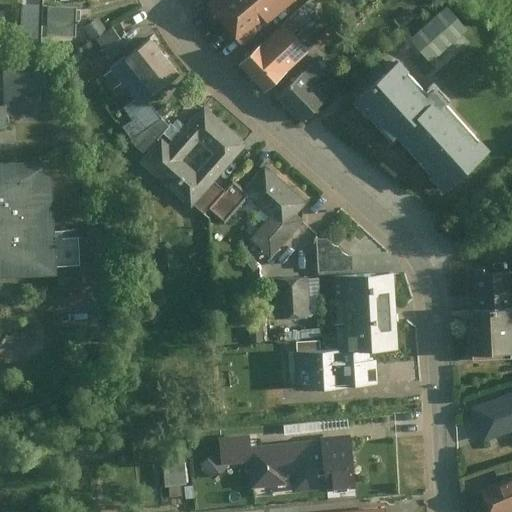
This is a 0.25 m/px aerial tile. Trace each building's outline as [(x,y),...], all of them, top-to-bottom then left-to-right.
[(219,0),(208,10),(238,45),(290,0),(219,0)] [(308,0),(307,0),(291,16),(309,35),(326,18),(309,1),(308,0)] [(39,3),(22,2),(21,28),(38,29),(39,3)] [(83,4),(53,3),(51,34),(81,35),(83,4)] [(409,38),(430,64),(467,34),(446,8),(409,38)] [(309,35),(291,16),(244,62),(271,91),(319,44),(309,35)] [(101,56),(109,66),(119,59),(130,50),(111,26),(107,30),(98,17),(84,28),(94,41),(74,56),(84,69),(101,56)] [(172,72),(145,38),(130,50),(119,59),(145,93),(149,90),(172,72)] [(0,286),(61,284),(62,300),(82,299),(79,228),(54,229),(50,156),(0,157),(0,120),(44,118),(42,57),(0,59),(0,88),(1,102),(0,102),(0,286)] [(121,128),(142,153),(166,126),(158,116),(147,99),(153,95),(149,90),(145,93),(119,59),(109,66),(111,69),(103,76),(111,86),(119,80),(134,101),(124,108),(131,123),(121,128)] [(306,71),(316,82),(330,71),(319,59),(306,71)] [(394,145),(433,109),(393,67),(351,106),(391,149),(394,145)] [(306,71),(281,93),(303,117),(327,95),(316,82),(306,71)] [(433,109),(394,145),(440,193),(484,151),(438,104),(433,109)] [(247,142),(203,105),(169,144),(160,137),(139,161),(191,206),(247,142)] [(309,202),(269,165),(245,192),(271,215),(254,233),(279,255),(310,220),(301,211),(309,202)] [(319,234),(321,270),(355,268),(354,247),(335,248),(334,233),(319,234)] [(396,277),(395,268),(342,271),(346,350),(377,348),(399,347),(398,315),(396,277)] [(468,324),(469,352),(511,349),(511,286),(511,271),(480,273),(471,273),(473,308),(474,323),(471,323),(468,324)] [(312,276),(279,277),(280,316),(313,314),(312,276)] [(377,348),(346,350),(295,352),(297,388),(379,383),(377,348)] [(511,391),(472,406),(484,440),(511,429),(511,391)] [(252,459),(251,446),(250,433),(222,436),(224,461),(252,459)] [(348,437),(251,446),(252,459),(254,483),(288,480),(287,474),(296,473),(298,489),(352,483),(348,437)] [(224,461),(218,452),(203,463),(213,477),(228,466),(224,461)] [(186,456),(165,458),(168,481),(175,480),(176,490),(189,488),(186,456)] [(511,476),(480,491),(489,511),(505,511),(511,509),(511,476)] [(293,511),(387,511),(386,500),(293,508),(293,511)]
